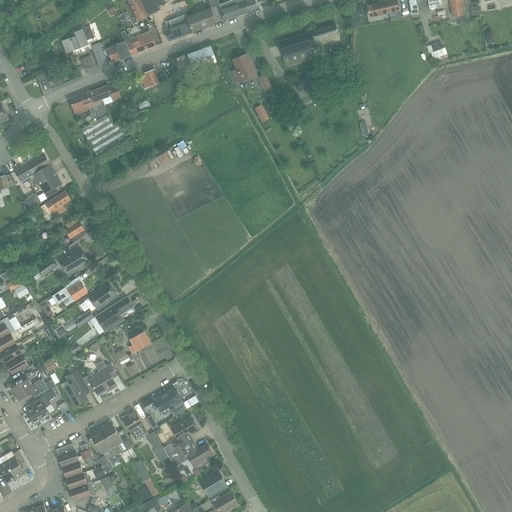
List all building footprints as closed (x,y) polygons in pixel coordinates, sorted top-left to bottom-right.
[(108,0),(103,3),(111,17),(116,13),(108,0)] [(127,0),(134,13),(138,21),(148,16),(139,0),(127,0)] [(139,0),(148,16),(156,12),(149,0),(139,0)] [(160,10),(158,7),(158,6),(154,0),(149,0),(156,12),(160,10)] [(224,19),(225,20),(257,9),(254,0),(250,0),(248,1),(247,0),(234,0),(228,2),(220,5),(222,10),(221,10),(224,19)] [(368,7),(370,16),(370,18),(399,11),(396,0),(368,7)] [(465,14),(462,0),(427,0),(429,9),(437,8),(437,5),(442,4),(440,0),(449,0),(452,16),(465,14)] [(220,5),(211,8),(217,22),(224,19),(221,10),(222,10),(220,5)] [(361,5),(352,7),(350,7),(352,17),(353,17),(359,15),(363,15),(361,5)] [(480,6),(471,8),(472,16),(482,14),(480,6)] [(189,17),(195,32),(217,23),(217,22),(211,8),(189,17)] [(195,32),(189,17),(187,18),(186,14),(165,22),(167,25),(163,27),(169,41),(195,32)] [(359,15),(353,17),(354,25),(361,24),(359,15)] [(69,53),(78,49),(89,45),(87,41),(94,38),(89,25),(81,28),(82,29),(74,32),(76,36),(64,40),(64,41),(62,42),(66,53),(69,52),(69,53)] [(278,42),(281,51),(286,66),(319,56),(317,48),(340,41),(335,25),(278,42)] [(116,46),(107,50),(112,62),(121,59),(121,60),(131,56),(134,55),(126,35),(124,31),(121,33),(125,42),(116,46)] [(128,35),(126,35),(134,55),(156,47),(150,32),(130,40),(128,35)] [(441,41),(431,45),(433,52),(430,53),(433,59),(439,57),(440,62),(447,59),(446,55),(447,54),(445,47),(443,48),(441,41)] [(100,42),(91,46),(94,54),(98,64),(99,66),(108,62),(100,42)] [(194,70),(216,62),(211,48),(189,56),(194,70)] [(94,54),(81,60),(85,69),(98,64),(94,54)] [(257,74),(251,63),(247,54),(232,61),(236,69),(231,72),(237,83),(257,74)] [(146,77),(150,86),(152,86),(154,90),(161,86),(156,73),(146,77)] [(51,85),(60,81),(58,74),(48,78),(51,85)] [(295,82),(298,92),(325,84),(322,74),(295,82)] [(265,91),(271,88),(265,75),(258,78),(265,91)] [(108,86),(87,94),(91,104),(103,99),(105,104),(120,98),(116,85),(109,88),(108,86)] [(314,101),(311,90),(296,94),(299,105),(314,101)] [(75,114),(84,110),(89,109),(91,113),(105,106),(105,104),(103,99),(91,104),(87,94),(70,100),(75,114)] [(105,107),(105,106),(91,113),(94,120),(107,114),(104,107),(105,107)] [(254,115),(261,130),(269,126),(261,112),(254,115)] [(98,158),(107,153),(129,139),(119,123),(113,126),(107,115),(82,130),(98,158)] [(153,170),(175,159),(170,151),(148,162),(153,170)] [(44,155),(15,172),(21,182),(33,175),(40,171),(39,168),(49,163),(44,155)] [(40,171),(33,175),(44,194),(45,193),(48,197),(58,191),(55,187),(61,184),(49,163),(39,168),(40,171)] [(42,217),(51,212),(54,217),(67,210),(64,204),(71,200),(65,191),(45,203),(46,204),(37,209),(42,217)] [(33,219),(29,222),(32,229),(37,227),(33,219)] [(79,222),(66,231),(71,239),(73,242),(86,233),(84,230),(79,222)] [(80,248),(72,253),(59,261),(68,275),(89,263),(80,248)] [(52,259),(37,270),(42,277),(57,266),(52,259)] [(11,291),(24,284),(20,277),(7,284),(11,291)] [(57,304),(63,300),(70,295),(74,301),(88,293),(78,278),(66,286),(67,288),(53,296),(57,304)] [(90,298),(85,302),(92,311),(97,308),(98,309),(109,301),(117,295),(108,283),(100,289),(89,297),(90,298)] [(24,284),(15,290),(17,294),(27,289),(24,284)] [(105,331),(115,325),(123,320),(120,315),(133,307),(127,297),(96,317),(105,331)] [(46,303),(40,306),(44,312),(49,308),(46,303)] [(33,313),(36,318),(40,316),(35,308),(29,311),(31,315),(33,313)] [(75,322),(78,327),(93,317),(90,312),(75,322)] [(0,339),(9,334),(15,331),(8,317),(0,321),(0,339)] [(124,349),(115,354),(121,365),(130,360),(130,361),(138,357),(135,352),(151,343),(144,332),(142,333),(139,326),(127,333),(133,345),(129,347),(132,354),(128,356),(124,349)] [(49,339),(52,337),(56,335),(51,327),(44,331),(49,339)] [(54,336),(57,342),(65,338),(62,332),(54,336)] [(0,339),(0,351),(1,353),(16,345),(9,334),(0,339)] [(1,353),(7,363),(21,355),(22,355),(26,352),(24,348),(19,351),(16,345),(1,353)] [(76,346),(70,350),(73,355),(82,350),(80,347),(76,346)] [(21,355),(7,363),(13,374),(28,366),(22,355),(21,355)] [(97,376),(89,380),(93,387),(98,396),(107,391),(108,392),(117,387),(113,379),(118,376),(113,367),(110,363),(106,365),(103,361),(96,365),(99,372),(96,374),(97,376)] [(44,365),(43,366),(46,370),(50,377),(54,374),(53,371),(55,369),(50,362),(44,365)] [(87,400),(84,394),(88,391),(77,372),(67,378),(71,385),(64,389),(74,407),(87,400)] [(28,379),(13,388),(20,400),(31,393),(35,399),(49,390),(54,387),(51,381),(45,384),(42,378),(31,385),(28,379)] [(163,416),(170,412),(173,417),(187,409),(175,388),(154,400),(151,396),(141,402),(144,408),(155,402),(163,416)] [(53,390),(43,396),(28,405),(31,410),(27,412),(33,423),(35,423),(36,424),(40,422),(39,420),(50,414),(46,407),(51,404),(50,401),(57,397),(53,390)] [(123,418),(128,427),(136,440),(138,440),(141,438),(142,437),(148,433),(135,411),(123,418)] [(146,419),(152,429),(156,427),(150,417),(146,419)] [(183,421),(175,426),(171,428),(178,441),(164,449),(168,457),(193,442),(189,434),(198,429),(192,417),(184,422),(183,421)] [(123,441),(116,431),(111,422),(108,424),(109,426),(102,430),(117,456),(123,453),(118,444),(123,441)] [(111,460),(117,456),(102,430),(96,434),(94,432),(91,434),(102,454),(107,451),(111,460)] [(163,460),(169,457),(168,457),(164,449),(154,432),(147,436),(156,452),(157,451),(163,460)] [(197,449),(193,442),(168,457),(169,457),(175,467),(189,459),(194,468),(200,465),(199,463),(213,455),(207,444),(197,449)] [(73,445),(60,449),(62,454),(75,450),(73,445)] [(14,457),(5,461),(15,479),(25,473),(23,469),(28,467),(18,450),(12,454),(14,457)] [(59,455),(63,468),(79,462),(92,457),(90,450),(89,451),(83,453),(81,454),(82,456),(78,458),(75,450),(62,454),(59,455)] [(98,459),(107,473),(112,470),(104,456),(98,459)] [(141,460),(134,464),(144,481),(151,477),(141,460)] [(0,475),(2,475),(7,484),(15,479),(5,461),(0,464),(0,475)] [(63,468),(67,479),(83,473),(79,462),(63,468)] [(94,472),(97,481),(106,477),(103,469),(94,472)] [(214,494),(223,490),(228,487),(218,470),(199,481),(209,498),(214,494)] [(67,479),(70,490),(92,483),(90,478),(88,478),(86,472),(83,473),(67,479)] [(108,477),(100,480),(110,496),(117,491),(108,477)] [(74,501),(84,498),(96,494),(92,483),(70,490),(74,501)] [(148,487),(140,492),(144,500),(152,495),(148,487)] [(214,503),(218,511),(225,511),(238,505),(231,493),(220,499),(218,495),(209,501),(211,505),(214,503)] [(165,495),(158,499),(161,504),(168,500),(165,495)]
